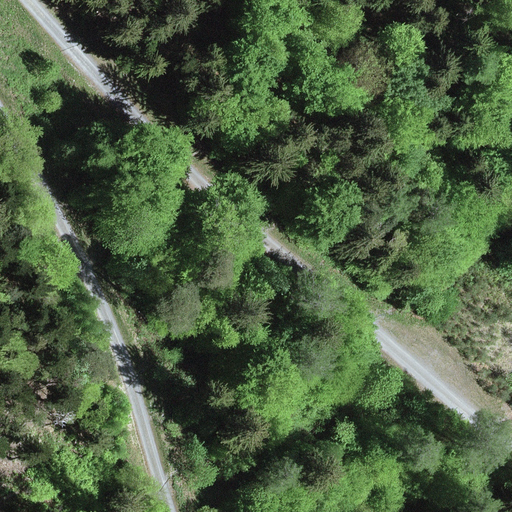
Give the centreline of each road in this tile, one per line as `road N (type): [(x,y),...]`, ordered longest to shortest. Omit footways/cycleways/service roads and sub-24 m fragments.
road 1 (track): [(27,0),(221,209),(450,410),(511,451)]
road 2 (track): [(172,511),(136,392),(82,265),(0,113)]
